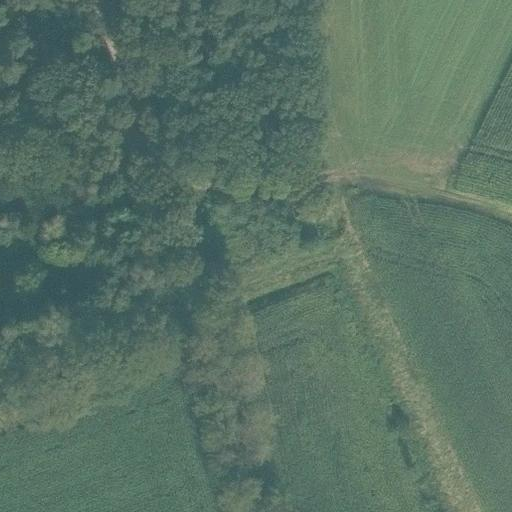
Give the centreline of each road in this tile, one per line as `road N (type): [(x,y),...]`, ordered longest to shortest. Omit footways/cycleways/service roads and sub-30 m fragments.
road 1 (track): [(107,0),(153,157)]
road 2 (unclassified): [(153,157),(0,137)]
